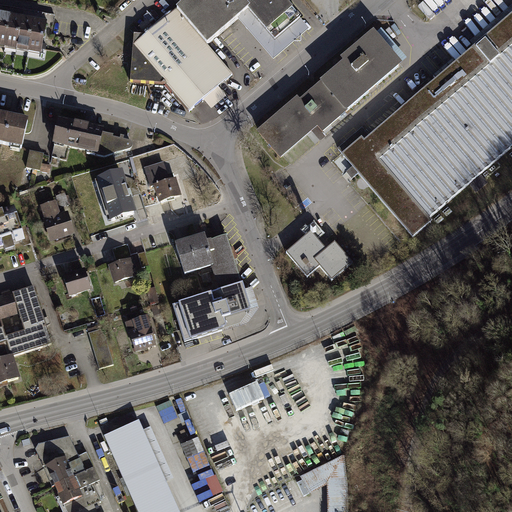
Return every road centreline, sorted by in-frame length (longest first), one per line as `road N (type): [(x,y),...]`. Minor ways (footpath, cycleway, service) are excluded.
road 1 (secondary): [(291,335),(165,382),(0,426)]
road 2 (secondary): [(511,206),(411,274),(291,335)]
road 3 (track): [(406,511),(423,420),(439,382),(469,345),(511,326)]
road 4 (residential): [(214,144),(378,0)]
road 5 (residential): [(214,144),(51,91)]
road 6 (residential): [(94,250),(241,205)]
road 7 (residential): [(291,335),(241,205)]
road 8 (residential): [(51,91),(55,78),(143,0)]
